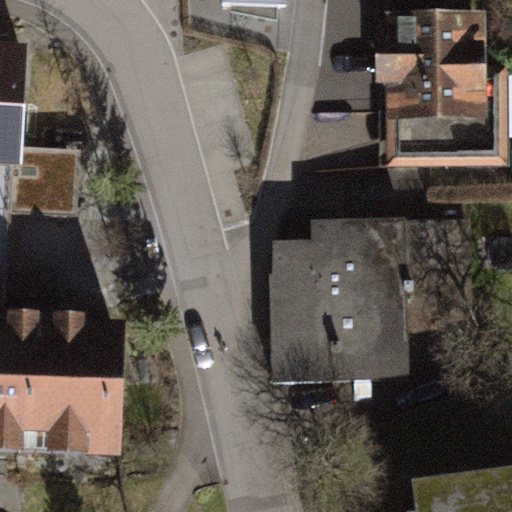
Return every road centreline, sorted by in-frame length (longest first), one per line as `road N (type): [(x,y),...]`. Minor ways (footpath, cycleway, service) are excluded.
road 1 (residential): [(53,0),(76,8),(127,74),(211,305)]
road 2 (residential): [(308,0),(303,94),(264,219),(211,305)]
road 3 (residential): [(175,511),(239,406)]
